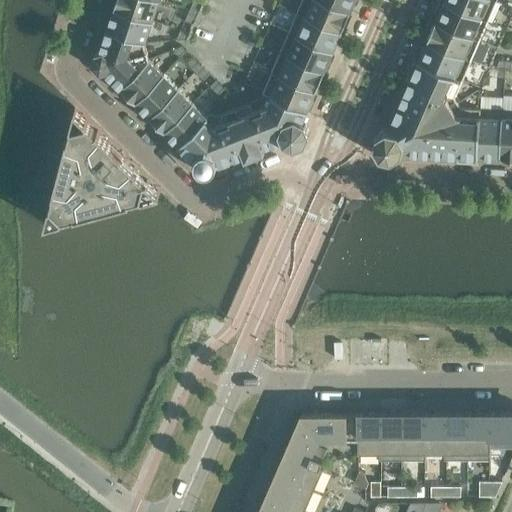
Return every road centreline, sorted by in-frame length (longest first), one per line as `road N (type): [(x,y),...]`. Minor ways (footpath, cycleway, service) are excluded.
road 1 (residential): [(87,0),(66,72),(181,191),(214,197),(285,171),(322,174)]
road 2 (residential): [(511,378),(282,378)]
road 3 (secondary): [(322,174),(397,0)]
road 4 (residential): [(511,183),(322,174)]
road 5 (residential): [(131,511),(0,407)]
road 6 (secondary): [(260,323),(322,174)]
road 7 (residential): [(231,511),(282,378)]
road 8 (secondary): [(236,379),(183,511)]
